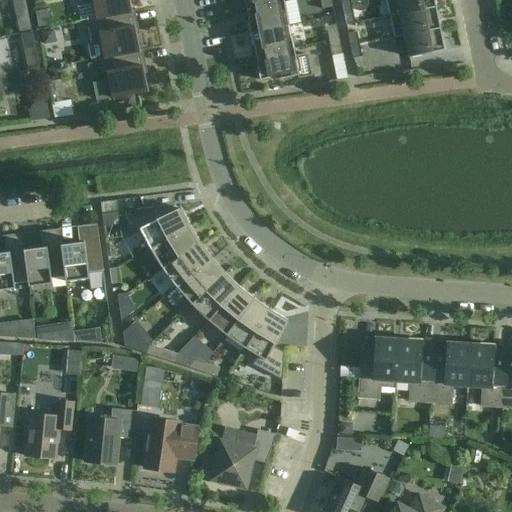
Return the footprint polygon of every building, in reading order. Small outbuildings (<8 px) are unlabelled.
[(24,0),(12,0),(16,16),(28,13),(24,0)] [(130,12),(130,11),(127,0),(86,0),(88,4),(92,4),(95,18),(96,19),(130,12)] [(244,0),(246,10),(284,2),(283,0),(244,0)] [(320,0),(322,9),(333,7),(331,0),(320,0)] [(396,0),(399,13),(436,6),(434,0),(396,0)] [(250,33),(289,25),(286,14),(287,14),(284,2),(246,10),(248,20),(247,20),(250,33)] [(351,2),(342,4),(345,16),(353,14),(351,2)] [(394,38),(404,36),(441,29),(436,6),(399,13),(390,15),(394,38)] [(138,51),(138,50),(133,27),(138,26),(135,10),(130,11),(130,12),(96,19),(95,18),(87,19),(91,43),(88,44),(91,59),(98,58),(103,57),(103,58),(138,51)] [(329,41),(339,39),(336,24),(326,26),(329,41)] [(255,56),(294,48),(291,36),(289,25),(250,33),(252,45),(253,45),(255,56)] [(52,29),(40,31),(42,43),(53,41),(52,29)] [(441,29),(404,36),(408,57),(445,50),(441,29)] [(32,31),(20,33),(22,44),(34,42),(32,31)] [(351,46),(359,44),(357,32),(348,34),(351,46)] [(332,56),(342,54),(339,39),(329,41),(332,56)] [(359,44),(351,46),(353,58),(362,57),(359,44)] [(307,54),(295,56),(294,48),(255,56),(258,66),(257,66),(259,80),(274,77),(275,79),(298,75),(299,77),(311,75),(307,54)] [(111,97),(139,92),(146,91),(141,66),(146,65),(143,49),(138,50),(138,51),(103,58),(103,57),(98,58),(103,81),(94,83),(97,99),(111,97)] [(58,65),(46,68),(48,79),(60,77),(58,65)] [(37,70),(26,75),(32,88),(43,83),(37,70)] [(15,71),(6,73),(8,82),(17,80),(15,71)] [(0,97),(3,96),(1,89),(9,88),(8,82),(6,73),(4,73),(0,73),(0,97)] [(71,99),(52,103),(54,117),(73,115),(71,99)] [(47,104),(29,106),(31,121),(49,118),(47,104)] [(150,249),(191,226),(181,208),(173,211),(170,205),(125,211),(128,234),(129,234),(140,229),(150,249)] [(117,211),(102,213),(104,226),(119,224),(117,211)] [(60,244),(65,276),(65,281),(89,278),(88,272),(103,270),(97,224),(77,227),(79,242),(62,244),(60,244)] [(162,269),(201,242),(191,226),(150,249),(162,269)] [(60,244),(62,244),(60,229),(40,232),(42,247),(25,249),(23,249),(27,281),(28,286),(52,283),(51,277),(65,276),(60,244)] [(23,249),(25,249),(23,234),(3,237),(5,252),(0,252),(0,290),(15,288),(14,282),(27,281),(23,249)] [(176,287),(212,258),(201,242),(162,269),(176,287)] [(192,304),(225,272),(212,258),(176,287),(192,304)] [(120,283),(118,268),(109,269),(111,284),(120,283)] [(208,321),(239,286),(225,272),(192,304),(208,321)] [(226,335),(254,298),(239,286),(208,321),(226,335)] [(127,293),(118,294),(118,295),(120,309),(121,319),(135,308),(127,293)] [(245,348),(270,309),(254,298),(226,335),(245,348)] [(270,309),(245,348),(258,356),(253,364),(281,379),(282,379),(284,352),(283,352),(273,346),(283,328),(288,320),(270,309)] [(12,322),(0,323),(0,333),(0,337),(14,338),(12,322)] [(50,324),(36,326),(38,339),(52,340),(50,324)] [(99,328),(73,332),(74,342),(101,343),(99,328)] [(135,328),(124,338),(125,346),(132,348),(146,353),(149,344),(135,328)] [(217,337),(206,354),(218,361),(229,345),(217,337)] [(396,380),(398,340),(389,340),(389,337),(375,337),(374,347),(362,346),(359,398),(380,400),(380,387),(396,388),(397,381),(396,380)] [(431,398),(434,351),(422,350),(422,340),(408,339),(408,341),(398,340),(396,380),(397,381),(411,381),(409,402),(426,403),(426,397),(431,398)] [(468,385),(470,345),(460,345),(461,342),(446,341),(446,352),(434,351),(431,398),(436,398),(435,403),(451,404),(453,384),(468,385)] [(6,342),(5,354),(17,355),(18,343),(6,342)] [(171,361),(178,354),(149,344),(146,353),(171,361)] [(503,402),(505,356),(493,355),(494,345),(480,344),(480,346),(470,345),(468,385),(483,386),(481,406),(498,408),(498,402),(503,402)] [(68,348),(67,361),(80,361),(81,349),(68,348)] [(125,356),(124,364),(129,370),(135,371),(137,358),(125,356)] [(511,356),(505,356),(503,402),(507,403),(507,408),(511,408),(511,356)] [(202,371),(205,363),(191,358),(188,367),(202,371)] [(205,363),(202,371),(217,376),(219,367),(205,363)] [(145,380),(142,403),(158,406),(161,382),(158,381),(159,370),(147,368),(145,380)] [(0,424),(11,426),(14,394),(0,392),(0,424)] [(29,413),(25,456),(56,459),(59,429),(71,430),(74,402),(57,401),(56,416),(29,413)] [(111,420),(89,418),(84,461),(116,464),(119,437),(135,439),(137,411),(112,408),(111,420)] [(151,418),(144,468),(173,472),(175,457),(193,460),(198,427),(180,424),(180,422),(151,418)] [(341,421),(340,432),(351,433),(352,422),(341,421)] [(429,423),(429,436),(444,437),(445,424),(429,423)] [(266,463),(276,434),(258,429),(257,434),(240,431),(237,444),(221,441),(218,453),(215,453),(210,454),(208,462),(211,466),(215,467),(212,479),(216,481),(218,484),(226,486),(229,484),(245,488),(252,459),(266,463)] [(337,437),(336,449),(347,449),(348,437),(337,437)] [(452,463),(449,482),(460,484),(463,465),(452,463)] [(338,477),(322,511),(357,511),(365,495),(378,501),(388,479),(365,468),(360,479),(353,477),(351,483),(338,477)] [(440,511),(443,508),(419,494),(410,510),(398,503),(392,511),(440,511)]
